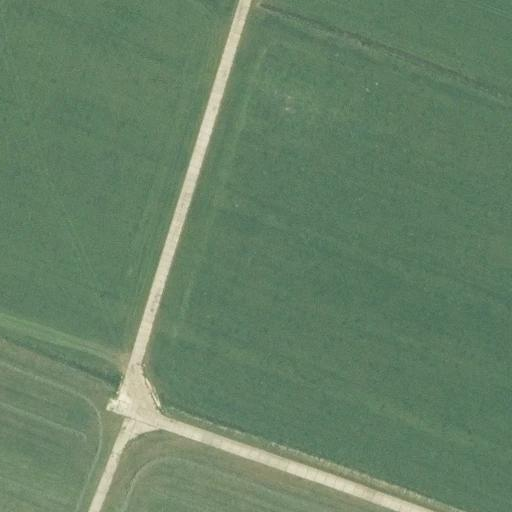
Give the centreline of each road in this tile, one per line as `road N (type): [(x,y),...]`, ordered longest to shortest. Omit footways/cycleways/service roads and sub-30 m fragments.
road 1 (track): [(88,511),(120,416),(142,407),(419,511)]
road 2 (track): [(511,115),(242,14),(246,0)]
